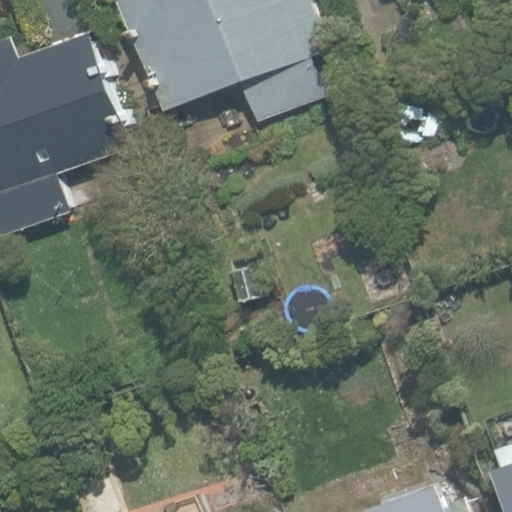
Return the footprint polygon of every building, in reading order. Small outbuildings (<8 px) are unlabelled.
[(0,238),(82,210),(82,209),(69,172),(147,145),(108,30),(97,34),(85,0),(42,0),(58,46),(36,53),(28,31),(0,41),(0,238)] [(253,81),(266,119),(337,93),(323,55),(343,48),(325,0),(136,0),(176,109),(253,81)] [(447,209),(425,217),(434,239),(455,231),(447,209)] [(275,296),(264,259),(232,268),(243,305),(275,296)] [(47,425),(74,418),(67,391),(40,398),(47,425)] [(511,459),(501,464),(511,494),(511,459)] [(481,511),(480,508),(466,511),(456,481),(386,504),(389,511),(481,511)]
